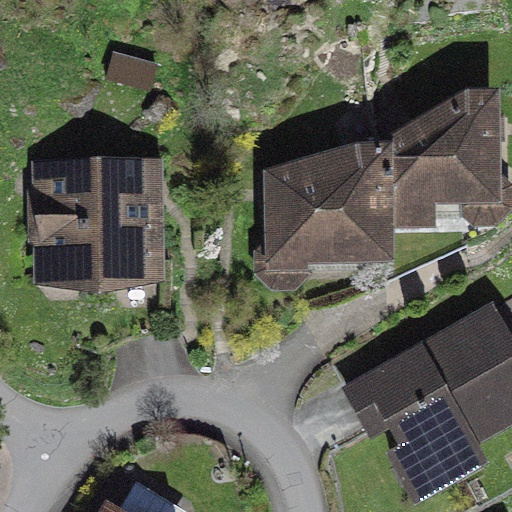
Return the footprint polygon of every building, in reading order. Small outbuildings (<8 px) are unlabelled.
[(385,150),(386,222),(495,222),(507,209),(507,191),(493,181),(494,105),(465,105),(385,150)] [(386,222),(385,150),(274,181),(276,247),(264,256),(264,276),(275,284),(294,284),(304,276),(354,276),(353,255),(386,255),(386,222)] [(45,175),(47,270),(78,271),(79,284),(89,290),(115,290),(115,322),(173,319),(172,261),(152,259),(152,204),(137,200),(138,175),(45,175)] [(511,306),(353,397),(372,432),(390,422),(408,452),(395,459),(415,498),(481,464),(471,443),(505,426),(495,410),(511,401),(511,350),(510,347),(511,346),(511,306)] [(179,511),(147,492),(134,495),(122,511),(179,511)]
